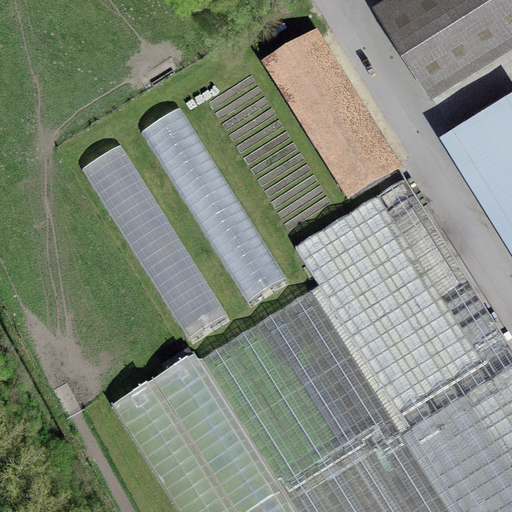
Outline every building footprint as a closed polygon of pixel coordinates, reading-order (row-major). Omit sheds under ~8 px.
[(511,0),(406,0),(382,15),(425,83),(511,28),(511,0)] [(352,199),(389,177),(305,41),(268,64),(352,199)] [(511,102),(508,97),(454,131),(511,223),(511,102)] [(141,134),(248,304),(286,279),(180,110),(141,134)] [(189,341),(227,316),(121,147),(82,171),(189,341)] [(325,287),(126,397),(190,511),(505,511),(509,510),(510,511),(511,511),(511,341),(420,176),(300,242),(325,287)]
